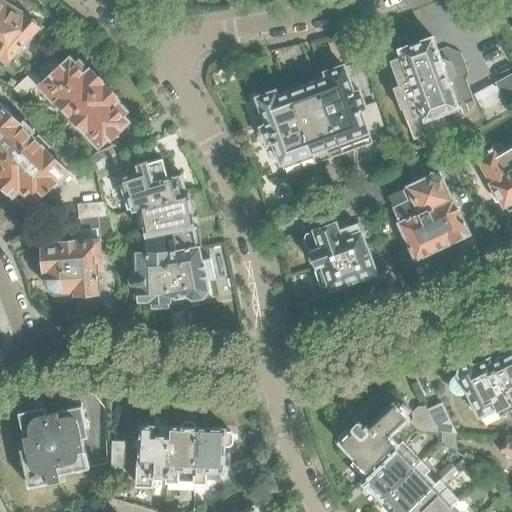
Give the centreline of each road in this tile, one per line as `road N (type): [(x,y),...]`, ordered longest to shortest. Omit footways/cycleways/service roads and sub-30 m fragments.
road 1 (residential): [(276,364),(241,209),(212,143),(152,46)]
road 2 (residential): [(276,364),(390,334),(511,282)]
road 3 (residential): [(30,353),(276,364)]
road 4 (residential): [(366,0),(152,46)]
road 5 (residential): [(324,511),(286,428),(276,364)]
